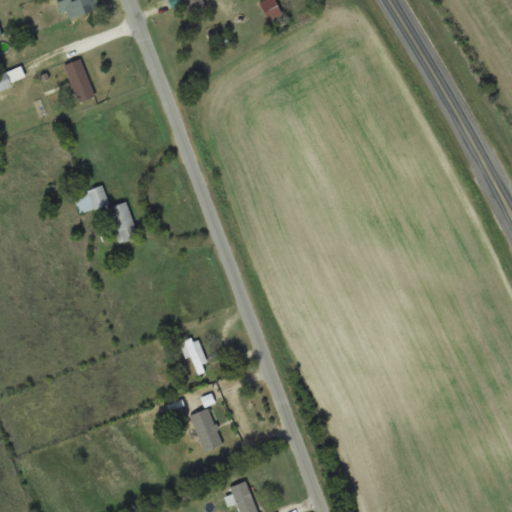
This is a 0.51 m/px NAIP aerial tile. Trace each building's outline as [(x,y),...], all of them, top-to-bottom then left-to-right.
[(62,0),(69,20),(102,9),(99,0),(62,0)] [(204,0),(185,0),(190,13),(207,8),(204,0)] [(280,1),(266,1),(266,18),(280,18),(280,1)] [(65,66),(81,103),(97,96),(81,59),(65,66)] [(0,93),(14,88),(9,72),(0,74),(0,93)] [(109,203),(102,185),(73,196),(80,214),(109,203)] [(138,238),(128,202),(106,208),(117,245),(138,238)] [(207,371),(198,337),(180,342),(184,359),(191,357),(195,374),(207,371)] [(190,415),(204,451),(223,444),(208,408),(190,415)] [(228,488),(234,501),(234,500),(239,511),(257,511),(245,481),(228,488)]
